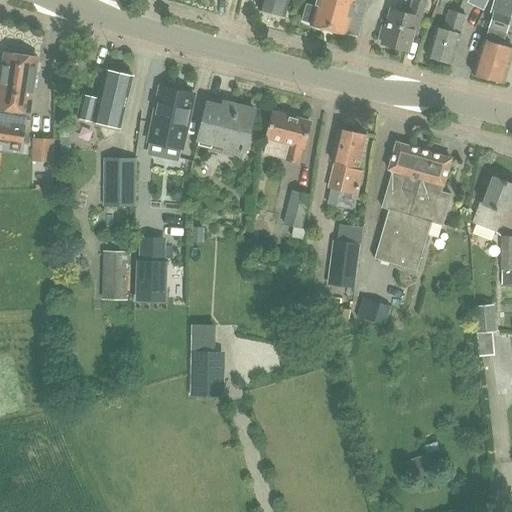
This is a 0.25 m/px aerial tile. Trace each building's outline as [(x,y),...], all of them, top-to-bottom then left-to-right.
[(290,0),(261,0),(259,10),(285,17),(290,0)] [(346,34),(346,33),(357,36),(368,0),(318,0),(316,8),(304,5),(299,19),(312,23),(311,24),(346,34)] [(382,26),(378,39),(383,41),(382,44),(409,52),(419,18),(423,1),(419,0),(411,0),(407,14),(392,10),(387,27),(382,26)] [(468,0),(467,3),(484,10),(488,0),(468,0)] [(511,53),(511,47),(503,45),(511,14),(511,2),(503,0),(494,0),(490,15),(492,16),(486,39),(484,38),(474,73),(503,82),(511,53)] [(467,17),(450,12),(444,31),(436,28),(427,57),(452,65),(467,17)] [(30,115),(36,74),(40,72),(41,64),(38,61),(39,59),(20,56),(18,52),(14,49),(10,50),(7,54),(5,54),(2,74),(0,74),(0,141),(24,145),(28,115),(30,115)] [(134,78),(105,71),(98,99),(83,96),(77,118),(120,129),(125,110),(126,110),(134,78)] [(183,149),(194,96),(161,89),(150,143),(183,149)] [(242,150),(245,151),(256,110),(237,105),(236,110),(209,103),(198,143),(226,150),(229,142),(243,145),(242,150)] [(299,165),(303,147),(304,147),(310,124),(272,114),(266,141),(267,141),(264,156),(299,165)] [(359,168),(366,136),(339,130),(331,162),(335,163),(329,188),(358,195),(364,170),(359,168)] [(32,139),(32,162),(54,162),(55,139),(32,139)] [(442,193),(452,160),(397,143),(389,171),(393,172),(382,208),(389,210),(375,259),(417,272),(432,223),(442,225),(451,195),(442,193)] [(137,159),(106,159),(105,206),(136,207),(137,159)] [(41,165),(41,187),(55,187),(55,166),(41,165)] [(511,197),(511,178),(507,176),(504,181),(493,177),(483,204),(480,203),(472,223),(477,225),(473,234),(492,241),(495,231),(497,232),(504,213),(506,214),(511,197)] [(293,193),(285,226),(302,230),(310,197),(293,193)] [(501,271),(501,284),(511,284),(511,236),(501,236),(501,271)] [(165,262),(162,262),(163,239),(143,238),(142,262),(140,261),(139,300),(164,300),(165,262)] [(331,285),(354,288),(360,245),(337,242),(331,285)] [(129,252),(109,252),(108,300),(129,300),(129,252)] [(363,298),(357,317),(384,325),(390,306),(363,298)] [(476,334),(477,334),(479,357),(495,356),(493,332),(496,332),(494,304),(474,306),(476,334)] [(191,351),(190,396),(216,396),(217,352),(191,351)] [(430,454),(407,462),(412,478),(435,470),(430,454)]
